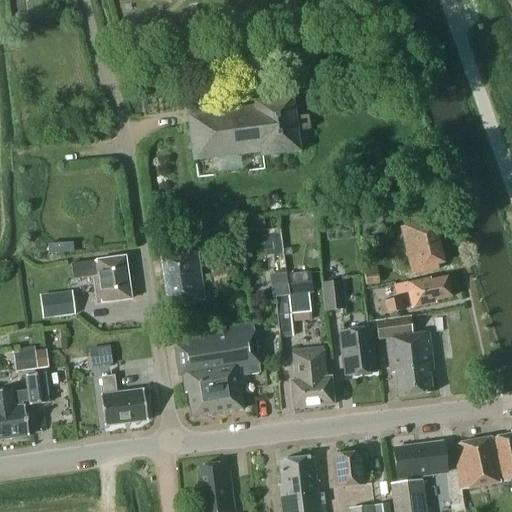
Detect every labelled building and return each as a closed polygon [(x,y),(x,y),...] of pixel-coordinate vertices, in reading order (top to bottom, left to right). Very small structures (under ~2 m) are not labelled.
[(294,118),(291,97),(253,102),(254,107),(187,115),(193,161),(260,152),(261,157),(299,152),(296,131),(308,130),(306,116),(294,118)] [(359,178),(347,179),(349,192),(360,191),(359,178)] [(263,218),(245,220),(246,230),(264,227),(263,218)] [(427,227),(426,222),(400,228),(412,276),(437,270),(436,265),(443,264),(434,225),(427,227)] [(386,239),(383,226),(362,231),(365,244),(386,239)] [(73,244),(47,245),(48,255),(73,254),(73,244)] [(292,248),(284,249),(284,256),(292,256),(292,248)] [(204,301),(196,253),(160,258),(167,307),(204,301)] [(72,280),(92,277),(96,304),(130,300),(124,258),(91,262),(70,265),(72,280)] [(364,270),(366,287),(379,285),(376,268),(364,270)] [(290,296),(292,314),(310,312),(308,294),(312,293),(310,271),(287,273),(290,296)] [(290,296),(287,273),(271,275),(273,298),(275,298),(290,296)] [(451,298),(446,278),(431,282),(430,280),(406,286),(406,283),(392,286),(395,296),(408,293),(412,309),(435,304),(435,302),(451,298)] [(324,314),(344,312),(342,284),(322,286),(324,314)] [(39,295),(42,319),(74,315),(71,292),(39,295)] [(292,314),(290,296),(275,298),(279,338),(294,337),(292,314)] [(402,311),(399,299),(385,302),(388,315),(402,311)] [(432,368),(427,334),(412,336),(409,318),(375,323),(377,340),(385,339),(389,374),(395,373),(398,398),(431,393),(428,369),(432,368)] [(239,377),(261,373),(252,323),(172,337),(178,377),(181,377),(184,394),(187,394),(191,419),(209,416),(231,413),(231,412),(242,411),(239,390),(241,389),(239,377)] [(374,374),(369,329),(340,333),(345,377),(374,374)] [(91,368),(112,365),(110,346),(89,349),(91,368)] [(307,350),(312,408),(332,406),(330,379),(325,379),(322,349),(307,350)] [(292,410),(312,408),(307,350),(291,352),(294,382),(290,382),(292,410)] [(37,370),(34,352),(13,354),(16,373),(37,370)] [(47,404),(44,374),(26,376),(28,391),(11,393),(11,390),(0,391),(0,440),(28,437),(24,407),(22,407),(22,403),(29,402),(29,406),(47,404)] [(143,390),(115,394),(113,377),(101,378),(103,396),(100,396),(104,427),(147,421),(143,390)] [(480,496),(479,487),(511,481),(511,434),(453,446),(460,491),(462,490),(463,499),(480,496)] [(446,473),(442,443),(393,450),(397,479),(446,473)] [(333,454),(337,488),(365,485),(361,451),(333,454)] [(315,482),(312,458),(278,462),(281,486),(278,486),(281,511),(325,511),(323,494),(319,494),(318,482),(315,482)] [(221,473),(220,464),(199,467),(202,488),(197,489),(199,511),(233,511),(229,472),(221,473)] [(424,511),(420,481),(390,485),(393,511),(424,511)] [(374,505),(374,511),(389,511),(388,503),(374,505)]
